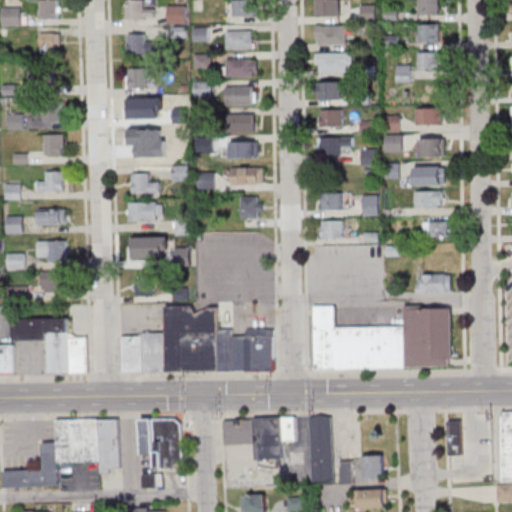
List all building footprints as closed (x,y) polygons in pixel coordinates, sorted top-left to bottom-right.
[(41,0),(42,19),(61,19),(60,0),(41,0)] [(145,0),(127,0),(127,18),(157,18),(157,8),(146,8),(145,0)] [(257,16),(257,0),(234,0),(234,16),(257,16)] [(318,0),(319,17),(343,17),(342,0),(318,0)] [(440,0),(419,0),(419,14),(440,14),(440,0)] [(188,22),(188,5),(169,5),(169,22),(188,22)] [(363,6),(363,20),(377,20),(377,6),(363,6)] [(4,26),(23,26),(23,7),(4,7),(4,26)] [(441,43),(441,24),(419,24),(419,43),(441,43)] [(348,45),(348,26),(317,26),(317,45),(348,45)] [(228,49),(254,49),(254,30),(228,30),(228,49)] [(42,32),(42,56),(61,56),(61,32),(42,32)] [(148,34),(130,34),(130,54),(160,54),(160,42),(148,42),(148,34)] [(445,53),(418,53),(418,73),(445,73),(445,53)] [(352,54),(317,54),(317,74),(352,74),(352,54)] [(259,58),(228,58),(228,76),(259,76),(259,58)] [(397,82),(413,82),(413,65),(397,65),(397,82)] [(149,67),(128,67),(128,88),(149,88),(149,67)] [(321,83),(321,100),(344,100),(344,83),(321,83)] [(228,104),(258,104),(258,85),(228,85),(228,104)] [(65,121),(64,101),(45,102),(46,121),(65,121)] [(151,103),(132,103),(132,123),(151,123),(151,103)] [(445,124),(445,106),(418,106),(418,124),(445,124)] [(344,126),(344,109),(322,109),(322,126),(344,126)] [(257,131),(257,113),(229,113),(229,131),(257,131)] [(10,128),(25,128),(25,114),(10,114),(10,128)] [(388,130),(401,129),(401,115),(387,116),(388,130)] [(161,131),(130,131),(130,151),(161,151),(161,131)] [(65,155),(65,133),(47,133),(47,155),(65,155)] [(387,151),(405,151),(405,134),(387,134),(387,151)] [(346,147),(355,147),(355,138),(321,138),(321,155),(346,155),(346,147)] [(421,156),(444,156),(444,138),(421,138),(421,156)] [(233,157),(257,157),(257,141),(233,141),(233,157)] [(363,164),(379,164),(379,148),(363,148),(363,164)] [(174,180),(190,180),(190,165),(174,165),(174,180)] [(445,166),(417,166),(417,184),(445,184),(445,166)] [(266,184),(266,167),(234,167),(234,184),(266,184)] [(36,182),(36,191),(70,191),(70,170),(48,170),(48,182),(36,182)] [(134,192),(161,192),(161,182),(152,182),(152,172),(134,172),(134,192)] [(416,208),(445,208),(445,190),(416,190),(416,208)] [(324,210),(346,210),(346,191),(324,191),(324,210)] [(381,215),(381,194),(365,194),(365,215),(381,215)] [(265,196),(243,196),(243,218),(265,218),(265,196)] [(165,221),(165,201),(131,201),(131,221),(165,221)] [(69,208),(38,208),(38,223),(69,223),(69,208)] [(25,215),(9,215),(9,233),(25,233),(25,215)] [(322,237),(345,237),(345,220),(322,220),(322,237)] [(425,236),(452,236),(452,220),(425,220),(425,236)] [(40,240),(40,260),(70,260),(70,240),(40,240)] [(155,245),(136,245),(136,262),(155,262),(155,245)] [(10,268),(27,268),(27,253),(10,253),(10,268)] [(68,271),(43,271),(43,292),(68,292),(68,271)] [(418,274),(418,294),(454,294),(454,274),(418,274)] [(157,296),(157,276),(137,276),(137,296),(157,296)] [(190,299),(190,287),(174,288),(175,300),(190,299)] [(171,372),(171,334),(171,308),(198,308),(204,316),(217,308),(224,308),(224,330),(223,370),(171,372)] [(313,308),(314,371),(336,371),(335,330),(334,308),(313,308)] [(401,309),(401,329),(402,370),(450,369),(449,308),(401,309)] [(14,321),(72,319),(72,339),(73,375),(49,376),(48,342),(14,343),(14,321)] [(401,329),(335,330),(336,371),(402,370),(401,329)] [(223,370),(224,330),(234,330),(234,337),(233,370),(223,370)] [(148,372),(148,337),(148,334),(171,334),(171,372),(148,372)] [(128,372),(128,337),(148,337),(148,372),(128,372)] [(233,370),(234,337),(277,337),(277,370),(233,370)] [(73,375),(72,339),(93,338),(94,374),(73,375)] [(0,345),(17,345),(17,373),(0,373),(0,345)] [(511,413),(499,414),(500,482),(511,481),(511,413)] [(312,414),(316,483),(336,482),(333,414),(312,414)] [(258,420),(286,418),(287,443),(288,459),(260,461),(260,445),(258,420)] [(286,418),(299,418),(300,442),(287,443),(286,418)] [(451,419),(452,453),(467,452),(466,418),(451,419)] [(60,421),(102,420),(103,462),(62,463),(61,443),(60,421)] [(102,420),(122,420),(122,474),(103,474),(103,462),(102,420)] [(143,420),(155,420),(156,455),(144,456),(143,420)] [(155,420),(180,420),(186,426),(188,469),(156,469),(156,455),(155,420)] [(226,422),(228,447),(260,445),(258,420),(226,422)] [(7,490),(7,472),(45,470),(44,444),(61,443),(62,463),(62,488),(7,490)] [(365,456),(366,478),(387,477),(386,455),(365,456)] [(341,461),(341,483),(355,483),(355,461),(341,461)] [(144,486),(157,486),(157,474),(144,474),(144,486)] [(388,489),(355,489),(355,508),(388,508),(388,489)] [(248,494),(247,511),(268,511),(268,494),(248,494)] [(290,510),(307,510),(307,497),(290,497),(290,510)]
